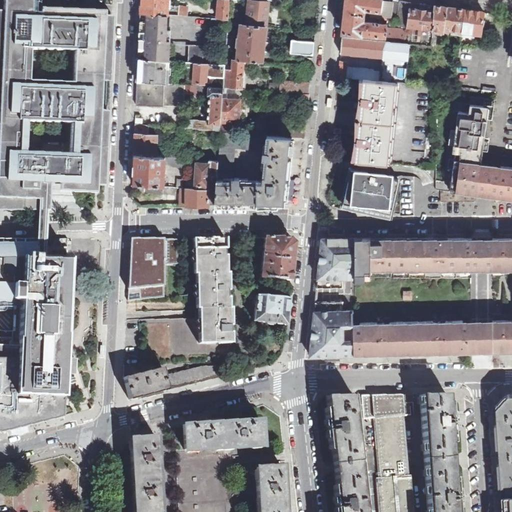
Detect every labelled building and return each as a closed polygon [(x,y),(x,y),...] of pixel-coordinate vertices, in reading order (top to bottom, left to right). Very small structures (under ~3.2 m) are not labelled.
[(141,12),(169,14),(186,17),(187,10),(182,9),(183,6),(169,6),(169,0),(141,0),(141,2),(141,12)] [(230,0),(217,0),(218,0),(220,1),(218,19),(229,20),(230,0)] [(246,24),(267,27),(269,1),(255,0),(250,0),(249,22),(246,22),(246,24)] [(381,14),(383,0),(382,0),(346,0),(346,12),(364,13),(364,9),(370,9),(369,16),(380,17),(381,14)] [(388,15),(390,1),(383,0),(381,14),(388,15)] [(410,8),(411,2),(398,0),(393,0),(392,12),(398,12),(396,24),(408,26),(410,8)] [(33,10),(33,1),(6,1),(5,12),(0,11),(0,209),(33,210),(39,210),(40,200),(46,200),(50,201),(51,191),(55,191),(59,190),(59,193),(82,193),(102,193),(106,90),(109,12),(33,10)] [(445,29),(462,31),(466,9),(435,5),(434,11),(433,29),(433,30),(444,32),(445,29)] [(408,27),(433,29),(434,11),(410,8),(408,26),(408,27)] [(462,31),(481,34),(484,12),(466,9),(462,31)] [(139,58),(174,61),(174,45),(171,45),(172,30),(168,30),(169,14),(141,12),(140,32),(139,46),(139,58)] [(387,28),(388,24),(363,21),(364,13),(346,12),(343,32),(386,36),(387,28)] [(245,61),(263,62),(267,27),(246,24),(241,24),(240,37),(238,37),(238,40),(240,40),(239,44),(238,44),(237,46),(239,47),(238,60),(245,61)] [(407,30),(387,28),(386,36),(406,38),(407,30)] [(435,33),(432,33),(431,45),(410,43),(409,49),(424,50),(425,46),(432,47),(432,45),(436,45),(437,36),(435,36),(435,33)] [(409,49),(410,43),(342,37),(341,53),(381,57),(381,61),(408,63),(409,49)] [(291,52),(313,54),(314,48),(315,41),(292,39),(291,52)] [(189,63),(204,64),(204,46),(189,45),(189,63)] [(138,81),(173,84),(174,61),(139,58),(138,70),(138,81)] [(238,60),(227,59),(226,66),(224,88),(243,90),(245,61),(238,60)] [(339,77),(346,77),(347,61),(340,61),(339,77)] [(406,83),(408,63),(381,61),(379,81),(400,83),(406,83)] [(226,66),(204,64),(189,63),(187,63),(187,67),(196,68),(195,84),(207,84),(207,87),(209,87),(224,88),(226,66)] [(391,164),(400,83),(379,81),(364,79),(361,105),(358,137),(355,160),(391,164)] [(268,80),(268,88),(278,88),(278,81),(268,80)] [(186,94),(203,95),(203,87),(173,84),(138,81),(137,105),(164,106),(165,105),(185,106),(186,94)] [(299,93),(310,94),(310,84),(281,81),(281,92),(297,92),(299,93)] [(208,124),(222,125),(222,122),(224,99),(224,88),(209,87),(209,96),(210,96),(208,124)] [(298,101),(309,102),(310,94),(299,93),(298,101)] [(224,99),(222,122),(239,123),(241,100),(224,99)] [(481,166),(489,107),(470,104),(469,112),(459,111),(453,152),(456,153),(450,191),(463,193),(464,188),(478,190),(480,172),(481,166)] [(221,132),(238,133),(238,126),(222,125),(221,132)] [(289,136),(292,136),(305,137),(306,130),(289,129),(289,136)] [(221,132),(219,162),(218,175),(216,190),(215,206),(246,206),(261,205),(285,206),(289,166),(292,136),(289,136),(283,136),(269,136),(238,133),(221,132)] [(134,155),(157,156),(158,134),(135,133),(135,140),(134,155)] [(162,157),(183,159),(183,152),(163,150),(162,157)] [(133,183),(164,186),(165,162),(173,167),(185,168),(185,159),(183,159),(162,157),(157,156),(134,155),(133,170),(133,183)] [(511,156),(503,155),(500,174),(497,193),(496,201),(511,201),(511,156)] [(207,174),(218,175),(219,162),(210,161),(209,164),(197,163),(195,186),(204,186),(204,180),(207,180),(207,174)] [(390,173),(346,168),(344,178),(337,206),(389,217),(397,180),(389,178),(390,173)] [(492,192),(497,193),(500,174),(495,174),(480,172),(478,190),(492,192)] [(133,183),(133,191),(164,193),(164,186),(133,183)] [(167,188),(167,199),(177,199),(177,188),(167,188)] [(206,206),(215,206),(216,190),(187,188),(186,190),(181,190),(180,203),(186,203),(186,206),(206,206)] [(44,210),(33,210),(32,239),(43,239),(44,210)] [(262,278),(290,281),(294,242),(290,238),(265,237),(264,255),(262,255),(261,257),(264,257),(262,278)] [(493,266),(506,266),(506,269),(511,269),(511,319),(493,320),(493,352),(511,351),(511,237),(493,238),(493,266)] [(44,258),(43,239),(32,239),(0,238),(0,300),(1,301),(1,303),(2,305),(3,306),(4,307),(6,307),(14,308),(13,331),(0,330),(0,431),(1,431),(4,431),(11,429),(41,422),(64,416),(64,400),(64,399),(65,382),(66,364),(71,259),(58,258),(44,258)] [(322,238),(317,287),(343,287),(343,278),(355,278),(355,273),(355,265),(355,238),(322,238)] [(472,265),(472,238),(458,238),(374,238),(371,238),(355,238),(355,265),(355,273),(365,273),(365,268),(370,268),(370,270),(457,270),(457,265),(472,265)] [(479,265),(493,266),(493,238),(480,238),(472,238),(472,265),(479,265)] [(178,239),(131,239),(132,258),(130,258),(128,300),(164,297),(164,264),(178,264),(178,239)] [(225,253),(225,239),(194,239),(194,274),(196,274),(197,308),(199,308),(199,344),(231,343),(231,328),(230,308),(229,308),(228,293),(228,273),(226,273),(225,253)] [(255,321),(286,324),(288,298),(249,295),(249,298),(254,298),(253,306),(256,306),(255,321)] [(343,301),(316,301),(310,356),(354,355),(354,322),(353,310),(343,310),(343,301)] [(472,320),(354,322),(354,355),(473,352),(472,320)] [(480,320),(472,320),(473,352),(480,352),(493,352),(493,320),(480,320)] [(168,390),(224,376),(222,366),(201,365),(165,375),(168,390)] [(129,400),(168,390),(165,375),(163,368),(124,378),(129,400)] [(511,394),(508,394),(496,407),(497,428),(500,463),(502,494),(511,493),(511,394)] [(365,511),(353,395),(337,395),(329,395),(326,395),(327,408),(325,408),(329,450),(332,449),(332,454),(336,485),(333,486),(334,493),(336,511),(365,511)] [(415,511),(412,475),(409,475),(404,415),(414,415),(411,395),(400,395),(377,395),(369,395),(362,395),(364,418),(373,418),(379,478),(377,478),(379,511),(415,511)] [(428,511),(458,511),(458,505),(456,478),(453,478),(451,450),(451,443),(453,443),(450,401),(448,401),(447,395),(434,395),(420,395),(428,511)] [(232,448),(250,447),(250,446),(262,445),(260,420),(242,421),(242,419),(239,420),(236,420),(236,421),(208,423),(207,421),(204,422),(201,422),(201,424),(183,425),(184,450),(196,449),(196,450),(232,448)] [(125,441),(128,511),(157,511),(153,437),(124,439),(125,441)] [(196,449),(184,450),(175,450),(178,511),(235,511),(232,448),(196,450),(196,449)] [(284,511),(283,490),(285,490),(285,487),(285,484),(283,484),(282,466),(257,467),(258,479),(256,479),(257,511),(284,511)] [(511,511),(511,493),(502,494),(502,511),(511,511)]
